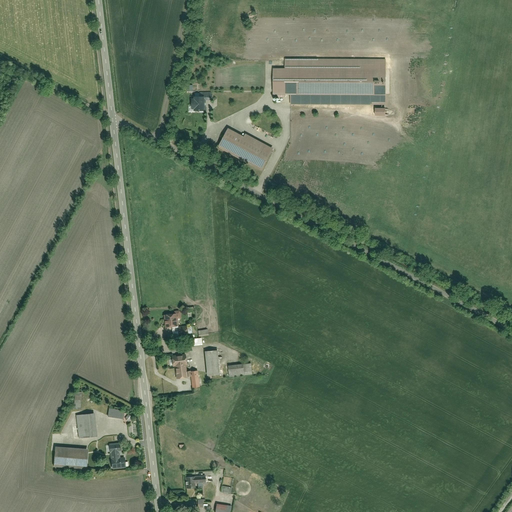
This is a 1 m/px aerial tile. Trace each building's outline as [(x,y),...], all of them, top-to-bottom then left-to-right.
[(386,96),(386,61),(285,62),(285,71),(275,71),(275,97),(386,96)] [(194,108),(194,111),(205,111),(205,101),(212,101),(211,93),(193,94),(193,96),(191,96),(191,108),(194,108)] [(260,172),(272,150),(227,127),(217,148),(260,172)] [(163,313),(164,327),(177,326),(176,318),(180,318),(179,308),(174,308),(174,312),(163,313)] [(190,337),(190,345),(201,344),(201,336),(198,337),(190,337)] [(204,349),(206,374),(218,373),(216,348),(204,349)] [(185,353),(170,355),(171,365),(174,365),(175,378),(191,377),(192,387),(199,386),(197,368),(187,369),(185,353)] [(228,364),(229,376),(251,374),(250,362),(228,364)] [(110,407),(108,414),(122,418),(124,411),(110,407)] [(75,413),(78,436),(95,434),(93,411),(75,413)] [(109,443),(110,468),(125,467),(124,455),(118,456),(118,451),(119,451),(119,442),(109,443)] [(53,444),(51,464),(86,468),(88,447),(53,444)] [(185,474),(185,487),(194,487),(194,483),(205,482),(204,473),(185,474)] [(222,492),(232,494),(233,487),(223,486),(222,492)] [(216,502),(214,511),(223,511),(225,503),(216,502)]
